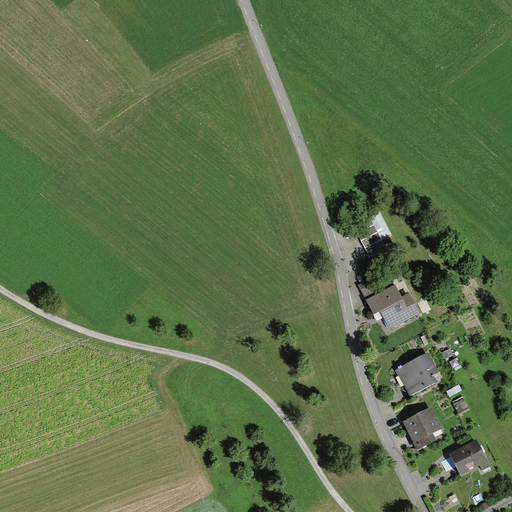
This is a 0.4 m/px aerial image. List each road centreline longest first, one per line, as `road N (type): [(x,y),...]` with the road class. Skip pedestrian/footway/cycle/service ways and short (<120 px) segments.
road 1 (unclassified): [(421,511),(352,349),(334,251),(242,0)]
road 2 (track): [(0,289),(63,323),(227,368),(287,422),(348,511)]
